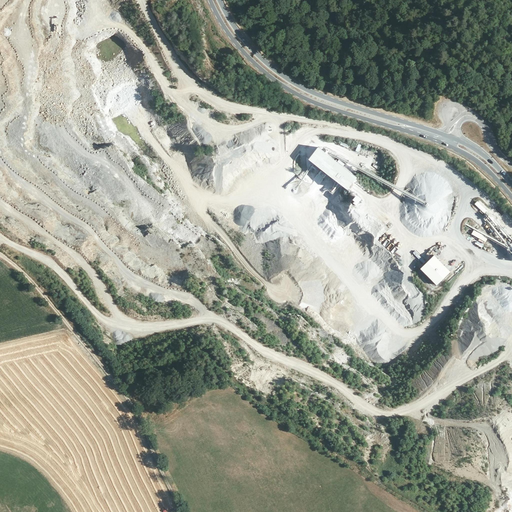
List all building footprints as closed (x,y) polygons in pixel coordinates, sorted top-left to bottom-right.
[(316,148),(307,161),(347,190),(356,177),(316,148)] [(355,190),(351,195),(357,199),(361,193),(355,190)] [(472,201),(482,209),(485,206),(475,197),(472,201)] [(473,230),(471,234),(485,243),(488,238),(473,230)] [(110,250),(136,269),(138,265),(141,267),(148,259),(120,238),(115,244),(110,250)] [(420,269),(437,287),(446,278),(448,280),(460,269),(451,260),(444,266),(434,255),(420,269)]
